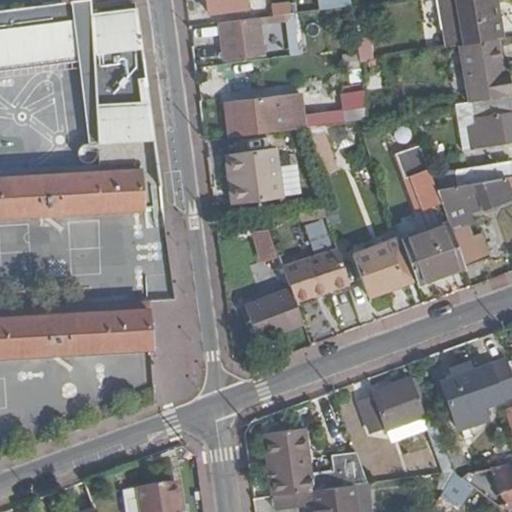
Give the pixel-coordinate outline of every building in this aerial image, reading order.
[(0,358),(151,349),(149,316),(148,305),(0,314),(0,217),(142,208),(142,204),(163,204),(158,167),(155,146),(149,100),(146,76),(138,78),(141,101),(97,107),(94,44),(133,39),(141,38),(137,8),(92,14),(91,0),(87,0),(73,2),(76,22),(0,32),(0,358)] [(248,10),(246,0),(207,0),(210,15),(248,10)] [(354,7),(352,0),(322,0),(324,10),(354,7)] [(437,0),(446,50),(458,48),(462,47),(455,0),(437,0)] [(497,0),(455,0),(462,47),(500,41),(503,40),(497,0)] [(291,15),(296,14),(294,1),(259,5),(261,19),(286,15),(291,15)] [(0,32),(76,22),(73,2),(64,3),(0,12),(0,32)] [(260,19),(220,24),(225,61),(265,56),(260,19)] [(342,61),(372,60),(371,38),(342,39),(342,61)] [(138,78),(133,39),(94,44),(97,107),(141,101),(138,78)] [(462,47),(458,48),(468,103),(510,96),(500,41),(462,47)] [(346,123),(359,122),(371,120),(367,91),(342,94),(346,123)] [(226,106),(230,139),(306,129),(302,95),(226,106)] [(468,103),(455,106),(463,150),(511,141),(511,109),(510,96),(468,103)] [(308,128),(326,177),(339,172),(323,127),(308,128)] [(334,139),(338,156),(358,151),(353,134),(334,139)] [(228,157),(233,205),(282,200),(277,152),(228,157)] [(425,210),(441,204),(436,190),(431,176),(424,156),(406,163),(425,210)] [(511,162),(431,176),(436,190),(511,177),(511,162)] [(441,204),(443,210),(449,225),(465,270),(465,271),(485,264),(472,228),(475,227),(471,214),(511,199),(511,194),(511,193),(511,177),(436,190),(441,204)] [(416,279),(419,287),(465,270),(449,225),(443,210),(397,227),(402,239),(403,242),(416,279)] [(264,217),(236,221),(239,238),(252,237),(269,231),(264,217)] [(269,231),(252,237),(266,273),(279,268),(276,260),(279,259),(269,231)] [(353,255),(368,296),(416,279),(403,242),(402,239),(353,255)] [(293,299),(349,283),(336,249),(281,265),(282,267),(290,290),(293,297),(293,299)] [(256,342),(302,324),(293,299),(293,297),(290,290),(287,292),(270,298),(262,301),(244,308),(250,324),(256,342)] [(511,379),(505,361),(489,367),(502,402),(511,398),(511,379)] [(502,402),(489,367),(475,372),(472,365),(453,372),(455,379),(443,383),(456,419),(502,402)] [(445,448),(419,377),(410,381),(424,417),(422,417),(435,452),(445,448)] [(386,430),(422,417),(424,417),(410,381),(373,394),(375,399),(386,428),(386,430)] [(370,434),(386,428),(375,399),(360,405),(370,434)] [(265,437),(272,499),(367,484),(356,453),(331,457),(333,473),(314,476),(307,431),(265,437)] [(450,448),(456,466),(471,461),(465,443),(450,448)] [(492,478),(505,510),(511,507),(511,464),(494,471),(496,477),(492,478)] [(453,470),(432,511),(445,511),(465,479),(453,470)] [(470,474),(465,479),(505,510),(492,478),(496,477),(494,471),(470,474)] [(310,511),(372,511),(367,484),(272,499),(274,511),(285,511),(310,508),(310,511)] [(139,490),(141,511),(180,511),(177,485),(139,490)]
